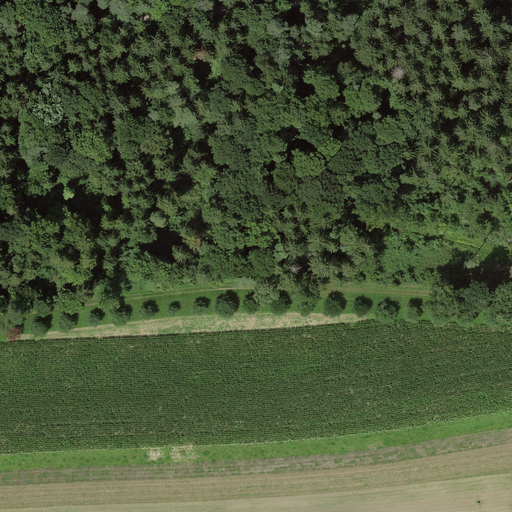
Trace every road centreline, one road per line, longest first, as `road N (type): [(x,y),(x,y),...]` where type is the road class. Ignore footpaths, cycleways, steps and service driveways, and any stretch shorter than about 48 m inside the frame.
road 1 (track): [(0,316),(267,286),(511,301)]
road 2 (track): [(330,0),(0,32)]
road 3 (track): [(229,186),(511,250)]
